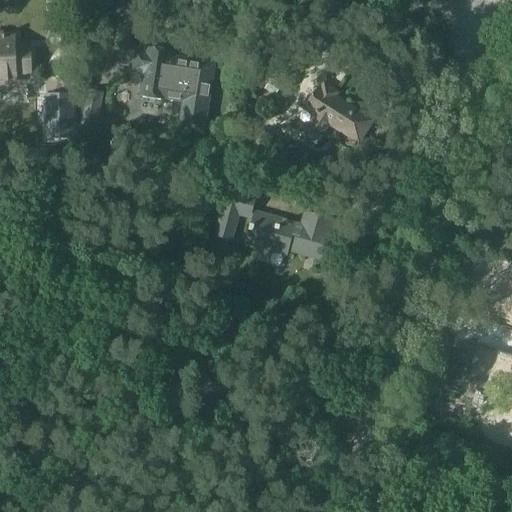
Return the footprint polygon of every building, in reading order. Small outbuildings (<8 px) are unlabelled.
[(0,80),(17,80),(17,74),(32,73),(31,48),(30,48),(28,48),(15,48),(15,37),(5,37),(5,36),(4,36),(3,36),(3,38),(0,37),(0,80)] [(132,63),(131,69),(138,70),(144,80),(143,84),(141,97),(164,101),(164,98),(184,101),(180,129),(203,132),(214,63),(191,60),(171,56),(172,52),(147,48),(146,53),(134,51),(132,63)] [(324,81),(321,87),(318,85),(305,105),(315,112),(300,135),(316,145),(330,124),(341,131),(342,129),(358,140),(372,119),(336,95),(339,91),(324,81)] [(82,120),(97,123),(104,93),(88,90),(82,120)] [(47,138),(75,138),(75,97),(47,97),(47,138)] [(273,137),(259,130),(247,153),(262,160),(273,137)] [(330,234),(328,234),(332,217),(307,210),(302,226),(295,224),(296,222),(252,210),(256,194),(229,187),(216,234),(232,238),(238,215),(254,219),(247,245),(287,255),(288,250),(323,260),(330,234)]
